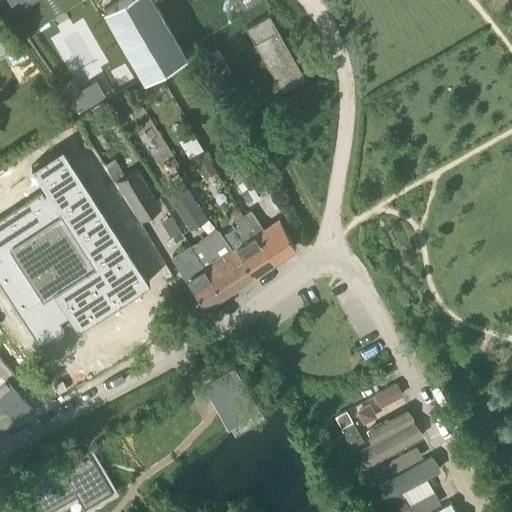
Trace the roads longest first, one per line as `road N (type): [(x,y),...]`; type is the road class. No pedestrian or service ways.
road 1 (residential): [(0,443),(289,272),(317,271)]
road 2 (unclassified): [(476,511),(353,276),(317,271)]
